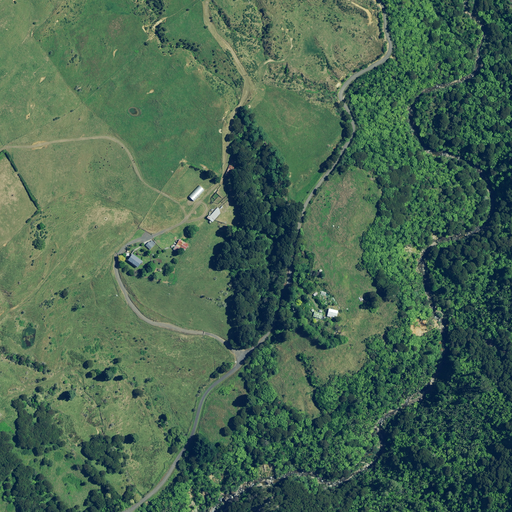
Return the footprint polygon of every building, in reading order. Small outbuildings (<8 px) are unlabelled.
[(235,166),(229,164),(225,175),(230,177),(235,166)] [(203,190),(199,185),(188,196),(193,201),(203,190)] [(221,213),(218,207),(208,218),(212,222),(221,213)] [(189,245),(179,239),(174,249),(183,254),(189,245)] [(155,243),(151,240),(146,246),(150,249),(155,243)] [(142,261),(132,254),(128,260),(138,266),(142,261)] [(339,311),(329,309),(327,316),(335,317),(335,316),(338,317),(339,311)]
